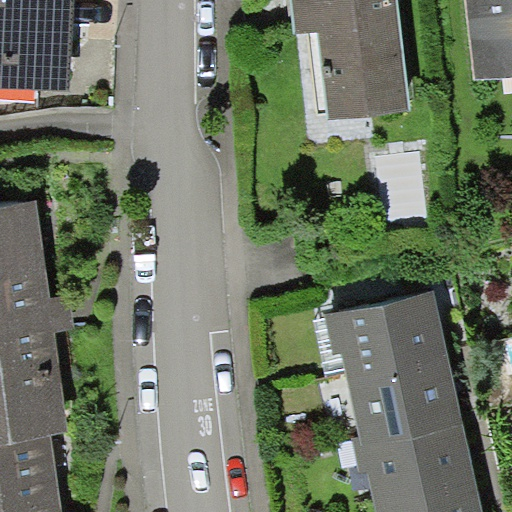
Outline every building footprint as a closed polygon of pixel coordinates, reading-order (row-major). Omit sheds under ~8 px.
[(77,0),(0,0),(0,85),(74,88),(77,0)] [(405,0),(291,0),(294,26),(319,24),(328,121),(417,113),(405,0)] [(511,0),(469,0),(479,80),(511,76),(511,0)] [(32,199),(0,202),(0,511),(63,511),(53,433),(63,432),(32,199)] [(482,511),(433,290),(328,313),(372,511),(482,511)]
